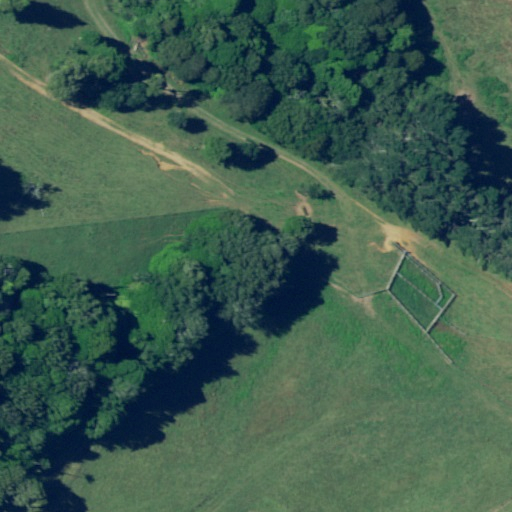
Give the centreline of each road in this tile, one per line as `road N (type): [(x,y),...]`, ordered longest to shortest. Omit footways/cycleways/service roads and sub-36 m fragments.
road 1 (track): [(462,374),(385,301),(308,257),(158,112),(68,0)]
road 2 (track): [(206,511),(319,426),(462,374)]
